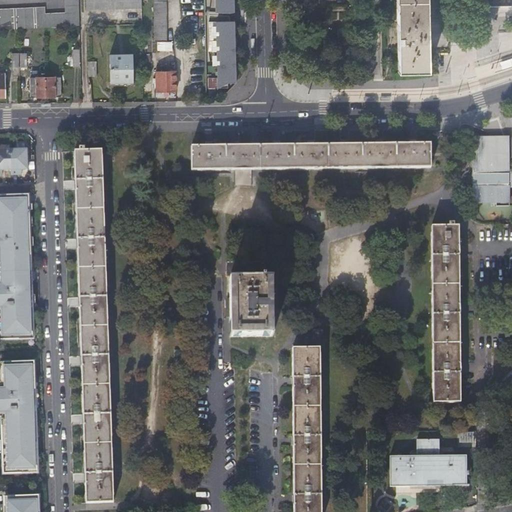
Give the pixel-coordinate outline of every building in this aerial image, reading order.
[(78,0),(64,0),(64,12),(44,13),(44,6),(0,8),(0,29),(79,26),(78,0)] [(166,39),(164,0),(152,0),(153,40),(164,40),(164,47),(174,47),(174,39),(166,39)] [(216,0),(217,12),(230,13),(236,11),(236,0),(216,0)] [(426,0),(397,0),(399,71),(428,71),(426,0)] [(237,82),(236,20),(217,21),(218,88),(228,83),(237,82)] [(132,53),(109,54),(110,82),(132,81),(132,53)] [(159,66),(155,66),(156,91),(175,90),(175,69),(168,69),(168,64),(164,64),(164,70),(159,70),(159,66)] [(45,96),(45,76),(30,77),(30,96),(45,96)] [(60,76),(45,76),(45,96),(60,95),(60,76)] [(507,136),(471,137),(472,203),(508,202),(507,136)] [(191,169),(429,168),(429,144),(191,146),(191,169)] [(9,169),(8,148),(0,147),(0,173),(1,174),(0,169),(9,169)] [(26,168),(26,147),(8,148),(9,169),(9,174),(17,173),(17,168),(20,168),(26,168)] [(101,149),(74,150),(85,502),(112,501),(101,149)] [(27,208),(27,193),(0,193),(0,310),(0,311),(1,339),(31,338),(31,321),(32,321),(30,279),(29,279),(28,262),(30,262),(28,208),(27,208)] [(457,226),(430,226),(432,401),(459,401),(457,226)] [(229,335),(271,335),(270,279),(264,279),(264,262),(225,262),(225,279),(228,279),(229,335)] [(320,511),(318,346),(291,347),(293,511),(320,511)] [(34,389),(34,375),(33,375),(33,360),(2,361),(3,386),(0,385),(0,415),(4,415),(4,424),(1,424),(2,454),(5,454),(6,473),(36,472),(35,455),(36,455),(36,436),(34,436),(34,426),(35,426),(35,407),(33,407),(33,389),(34,389)] [(416,456),(388,456),(389,486),(468,485),(468,470),(465,470),(465,455),(438,455),(438,452),(445,452),(445,446),(438,446),(438,439),(415,440),(416,456)] [(36,511),(36,494),(7,495),(7,506),(3,506),(3,511),(36,511)]
